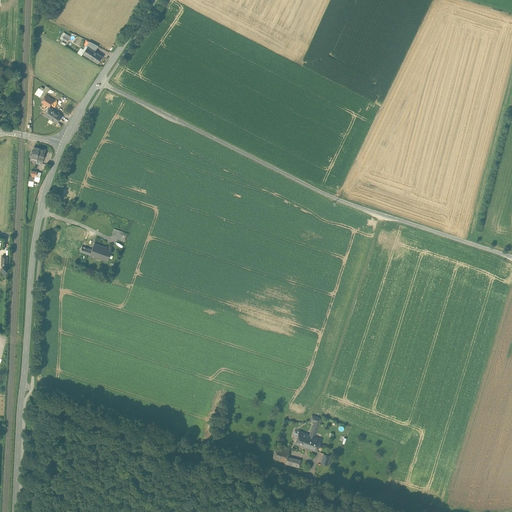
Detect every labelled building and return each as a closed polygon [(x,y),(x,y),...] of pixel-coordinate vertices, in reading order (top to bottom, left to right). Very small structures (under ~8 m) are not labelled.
[(97,45),(89,41),(86,46),(87,47),(87,46),(94,51),(97,45)] [(94,51),(87,46),(87,47),(83,53),(90,58),(97,63),(102,56),(94,51)] [(53,100),(46,95),(42,102),(49,106),(53,100)] [(62,116),(50,107),(44,115),(56,124),(62,116)] [(31,160),(36,161),(39,148),(34,147),(33,151),(31,151),(30,156),(31,157),(31,160)] [(45,149),(39,148),(36,161),(36,162),(42,163),(42,159),(43,160),(43,158),(45,158),(46,154),(44,153),(45,149)] [(39,181),(40,178),(35,176),(33,176),(32,176),(30,176),(29,184),(33,185),(34,180),(39,181)] [(58,243),(70,248),(75,235),(74,235),(77,226),(72,224),(68,233),(63,231),(58,243)] [(115,229),(112,236),(124,241),(127,234),(115,229)] [(70,248),(90,255),(92,250),(82,246),(85,239),(75,235),(70,248)] [(95,243),(92,250),(90,255),(107,262),(112,249),(95,243)] [(294,444),(317,452),(321,439),(315,436),(321,418),(313,415),(311,421),(314,422),(309,434),(299,431),(294,444)] [(272,459),(285,464),(300,469),(302,462),(288,457),(289,452),(276,448),(272,459)] [(321,463),(329,465),(332,456),(324,453),(321,463)]
